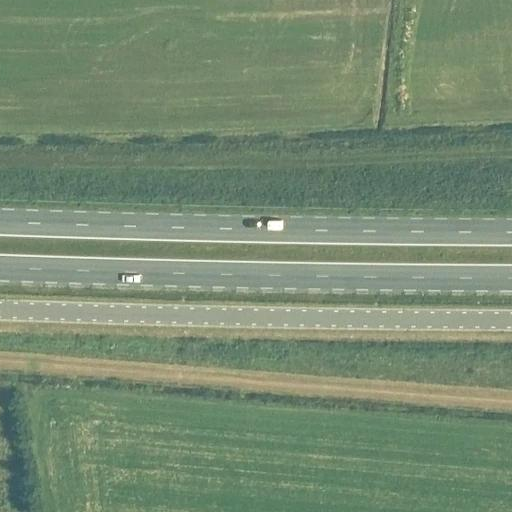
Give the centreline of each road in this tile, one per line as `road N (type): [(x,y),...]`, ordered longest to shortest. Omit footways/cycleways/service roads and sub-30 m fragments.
road 1 (primary): [(0,267),(511,279)]
road 2 (unclassified): [(0,310),(511,321)]
road 3 (primary): [(511,233),(0,223)]
